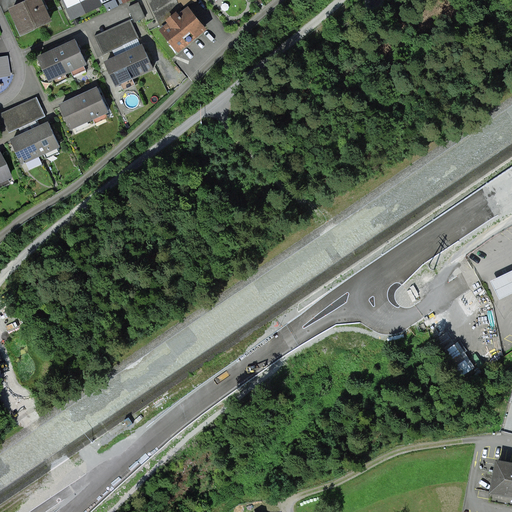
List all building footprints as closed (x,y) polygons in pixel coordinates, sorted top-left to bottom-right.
[(41,0),(32,0),(12,9),(23,32),(50,19),(41,0)] [(67,0),(74,16),(99,4),(97,0),(67,0)] [(115,0),(113,0),(106,4),(109,10),(118,6),(115,0)] [(148,0),(161,27),(177,14),(181,11),(179,7),(176,0),(148,0)] [(138,3),(128,7),(135,22),(145,17),(138,3)] [(177,14),(161,27),(179,49),(204,29),(188,9),(180,16),(177,14)] [(131,19),(94,36),(103,56),(140,39),(131,19)] [(76,41),(57,49),(68,72),(71,70),(75,77),(86,72),(83,65),(86,63),(76,41)] [(143,46),(106,62),(117,85),(121,83),(124,90),(136,84),(133,78),(153,68),(143,46)] [(57,49),(39,57),(50,80),(52,79),(55,85),(68,79),(65,73),(68,72),(57,49)] [(6,58),(0,58),(0,76),(8,76),(6,58)] [(98,88),(79,97),(90,120),(93,118),(95,124),(108,118),(106,112),(108,111),(98,88)] [(1,114),(9,133),(46,116),(37,97),(1,114)] [(79,97),(61,105),(72,128),(74,127),(77,132),(90,126),(87,121),(90,120),(79,97)] [(36,129),(31,132),(41,154),(44,153),(47,159),(60,153),(57,147),(60,146),(50,123),(36,129)] [(41,154),(31,132),(28,133),(13,140),(23,163),(26,161),(29,168),(42,162),(39,155),(41,154)] [(0,157),(0,188),(9,184),(7,178),(9,177),(0,157)] [(511,272),(490,283),(500,302),(511,296),(511,272)] [(511,464),(496,462),(491,498),(511,501),(511,464)]
